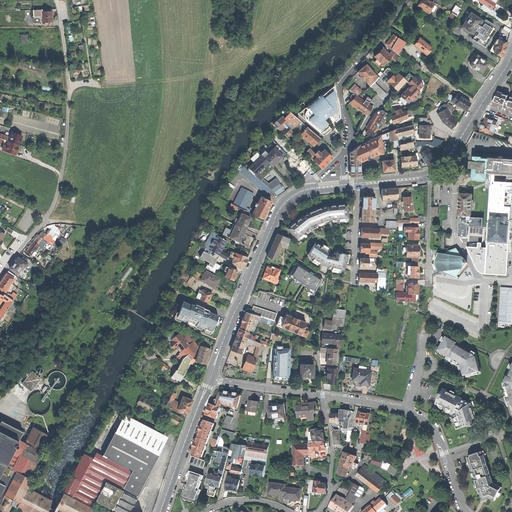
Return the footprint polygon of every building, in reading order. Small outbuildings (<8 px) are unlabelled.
[(432,12),(436,6),(433,4),(433,3),(427,0),(420,0),(420,1),(417,6),(428,13),(429,10),(432,12)] [(483,4),(486,5),(491,9),(494,3),(489,0),(477,0),(478,0),(483,4)] [(498,0),(497,0),(495,3),(497,4),(502,8),(505,4),(498,0)] [(493,10),(500,15),(502,12),(504,9),(502,8),(497,4),(493,10)] [(449,16),(455,19),(461,9),(455,6),(449,16)] [(52,16),(52,11),(42,12),(42,16),(42,22),(52,21),(52,16)] [(463,27),(471,33),(472,34),(473,33),(481,21),(481,20),(470,13),(461,26),(463,27)] [(488,34),(492,27),(494,25),(485,19),(483,22),(481,21),(473,33),(475,35),(474,36),(478,38),(476,42),(484,47),(490,39),(491,37),(488,34)] [(496,29),(492,27),(488,34),(491,37),(496,29)] [(392,50),(388,54),(391,57),(395,61),(400,55),(398,54),(405,42),(397,38),(393,34),(385,44),(392,50)] [(414,45),(426,55),(431,48),(419,38),(417,41),(414,45)] [(490,51),(503,57),(505,50),(507,42),(501,40),(502,39),(499,38),(498,40),(496,39),(490,51)] [(382,64),(383,65),(391,57),(388,54),(382,48),(378,52),(374,56),(377,59),(382,64)] [(477,55),(472,62),(470,65),(481,73),(485,68),(488,63),(477,55)] [(367,82),(375,75),(366,64),(362,68),(357,72),(361,76),(359,77),(362,80),(364,79),(367,82)] [(383,72),(389,77),(391,74),(393,72),(389,68),(388,69),(387,68),(383,72)] [(391,106),(403,103),(406,101),(407,102),(411,98),(414,100),(420,93),(417,91),(423,85),(417,79),(416,80),(408,72),(403,78),(405,80),(410,85),(399,95),(390,97),(385,103),(386,106),(384,106),(384,110),(389,109),(392,109),(391,106)] [(398,73),(395,77),(402,83),(405,80),(403,78),(398,73)] [(375,75),(367,82),(369,85),(378,78),(375,75)] [(395,77),(394,77),(389,82),(389,83),(392,86),(396,90),(402,83),(395,77)] [(369,87),(382,99),(387,94),(374,82),(369,87)] [(334,84),(320,95),(322,98),(331,90),(337,97),(334,84)] [(353,92),(357,96),(361,90),(356,86),(353,92)] [(322,119),(326,116),(329,114),(336,122),(340,118),(339,105),(337,97),(331,90),(322,98),(320,95),(301,111),(298,114),(323,136),(326,134),(331,130),(322,119)] [(447,99),(450,101),(456,94),(454,92),(447,99)] [(493,102),(491,106),(504,111),(511,113),(511,97),(498,92),(496,99),(495,99),(493,102)] [(350,102),(354,106),(359,98),(353,93),(351,95),(351,97),(351,99),(351,101),(350,102)] [(455,104),(460,96),(456,94),(451,101),(455,104)] [(470,103),(460,96),(455,104),(465,111),(468,107),(470,103)] [(359,110),(366,114),(372,107),(367,104),(363,101),(359,98),(354,106),(359,110)] [(438,113),(443,122),(448,115),(454,107),(447,103),(446,105),(445,104),(439,108),(441,111),(438,113)] [(389,109),(384,110),(380,111),(376,115),(374,114),(372,117),(371,119),(375,122),(382,125),(384,121),(387,117),(386,114),(389,114),(389,109)] [(393,123),(408,118),(407,117),(405,111),(405,110),(403,111),(396,114),(390,117),(391,120),(393,123)] [(287,137),(292,131),(291,130),(293,127),(300,134),(313,146),(320,138),(307,127),(299,120),(290,112),(285,118),(283,116),(274,126),(287,137)] [(443,122),(451,129),(454,125),(457,122),(448,115),(443,122)] [(480,130),(492,135),(497,122),(486,118),(484,122),(483,126),(482,125),(480,130)] [(367,127),(371,129),(375,122),(371,119),(367,127)] [(397,136),(414,132),(413,131),(412,124),(396,129),(389,132),(390,140),(398,139),(397,136)] [(429,135),(429,129),(429,125),(419,125),(419,131),(419,137),(429,137),(429,135)] [(489,140),(490,137),(474,131),(472,138),(481,141),(482,140),(488,142),(489,140)] [(8,141),(9,141),(19,144),(21,140),(22,135),(13,132),(10,139),(9,139),(8,141)] [(506,142),(490,137),(489,140),(505,145),(506,142)] [(364,152),(377,147),(376,143),(375,138),(360,145),(360,154),(364,152)] [(294,141),(292,139),(291,141),(293,142),(296,146),(298,148),(300,146),(298,144),(294,141)] [(430,145),(438,148),(442,141),(434,139),(430,145)] [(19,144),(9,141),(8,145),(6,150),(6,151),(16,154),(18,149),(19,144)] [(400,150),(414,147),(412,142),(400,144),(400,150)] [(350,176),(361,176),(360,162),(360,154),(360,145),(350,152),(350,164),(350,176)] [(421,155),(428,149),(428,145),(423,145),(416,147),(419,156),(421,155)] [(377,147),(364,152),(367,159),(371,157),(378,154),(377,147)] [(264,157),(269,162),(272,165),(277,160),(282,156),(274,148),(267,154),(264,151),(261,154),(264,157)] [(311,158),(321,168),(326,163),(332,157),(324,149),(320,153),(318,151),(315,154),(309,148),(305,152),(311,158)] [(421,155),(429,166),(433,163),(437,160),(428,149),(421,155)] [(261,154),(259,156),(259,157),(248,168),(255,175),(262,169),(266,164),(269,162),(264,157),(261,154)] [(401,157),(402,167),(409,166),(416,165),(415,156),(401,157)] [(511,159),(504,159),(503,157),(501,157),(500,158),(474,157),(474,162),(471,162),(470,177),(467,178),(465,180),(463,183),(462,186),(462,194),(465,194),(465,187),(466,185),(467,182),(469,181),(471,180),(474,180),(488,181),(489,174),(505,175),(511,175),(511,159)] [(382,161),(383,171),(389,171),(395,170),(394,160),(382,161)] [(239,171),(266,194),(270,189),(244,166),(239,171)] [(511,222),(511,221),(511,175),(505,175),(505,181),(501,180),(501,182),(496,181),(496,186),(491,185),(489,220),(489,223),(488,223),(487,241),(506,242),(507,222),(511,222)] [(271,190),(277,195),(283,190),(279,184),(271,190)] [(432,195),(440,195),(440,186),(432,186),(432,195)] [(248,208),(246,207),(253,193),(241,187),(234,201),(232,204),(237,207),(246,211),(249,212),(251,209),(248,208)] [(381,189),(382,200),(394,199),(397,198),(397,188),(388,188),(381,189)] [(460,215),(459,236),(466,237),(467,235),(468,226),(481,227),(482,218),(469,217),(469,216),(471,216),(472,195),(465,194),(462,194),(460,194),(459,205),(459,215),(460,215)] [(361,221),(374,221),(375,197),(368,196),(362,196),(362,211),(361,221)] [(403,197),(404,211),(412,210),(411,196),(407,196),(403,197)] [(256,206),(253,213),(263,218),(267,210),(271,202),(261,197),(258,203),(256,203),(254,205),(256,206)] [(237,207),(232,204),(230,203),(229,202),(227,206),(228,207),(235,211),(237,207)] [(295,238),(310,227),(308,225),(309,225),(311,225),(311,226),(328,219),(328,217),(329,217),(330,217),(330,219),(348,218),(347,203),(329,205),(329,207),(329,206),(327,206),(323,207),(323,206),(307,212),(307,213),(302,216),(302,217),(301,216),(287,227),(295,238)] [(250,217),(241,213),(238,221),(235,220),(233,223),(235,224),(236,225),(245,229),(248,223),(250,217)] [(510,230),(511,222),(507,222),(506,242),(487,241),(487,243),(509,244),(510,230)] [(235,224),(233,223),(230,232),(225,230),(223,235),(229,237),(230,237),(239,241),(241,237),(243,234),(246,229),(245,229),(236,225),(235,224)] [(419,227),(413,227),(410,227),(408,227),(408,231),(407,239),(418,239),(419,233),(419,227)] [(379,234),(379,228),(361,228),(361,232),(361,237),(378,237),(379,234)] [(204,246),(208,249),(218,254),(226,259),(228,255),(220,250),(226,240),(216,235),(217,233),(213,230),(204,246)] [(34,241),(38,244),(45,235),(41,232),(34,241)] [(274,240),(273,242),(281,246),(287,248),(289,238),(277,233),(274,240)] [(27,252),(31,255),(38,244),(34,241),(30,247),(27,252)] [(267,256),(275,260),(281,246),(273,242),(267,256)] [(324,265),(343,269),(345,262),(347,263),(349,254),(340,252),(340,253),(334,252),(334,254),(331,253),(328,252),(329,251),(315,242),(307,255),(324,265)] [(507,276),(509,244),(487,243),(487,248),(481,247),(481,243),(477,242),(477,247),(466,247),(475,266),(477,271),(479,272),(483,274),(507,276)] [(369,248),(369,243),(360,243),(360,247),(360,251),(369,252),(369,248)] [(406,256),(418,256),(418,250),(418,245),(406,245),(406,247),(406,251),(406,256)] [(438,271),(441,271),(456,277),(467,262),(456,248),(449,251),(443,253),(441,254),(439,253),(437,258),(438,259),(438,265),(437,266),(438,271)] [(240,268),(244,266),(246,262),(247,257),(236,253),(231,251),(228,258),(233,260),(232,263),(240,268)] [(18,256),(15,260),(23,265),(25,261),(18,256)] [(369,261),(369,258),(360,258),(360,262),(359,266),(368,267),(369,261)] [(9,268),(17,273),(23,265),(15,260),(12,264),(9,268)] [(191,264),(197,268),(198,266),(188,260),(176,282),(179,284),(182,279),(186,272),(191,264)] [(197,277),(202,268),(198,266),(197,268),(194,272),(193,272),(192,273),(193,274),(193,275),(197,277)] [(226,272),(225,275),(223,274),(222,278),(228,280),(229,279),(233,280),(235,275),(237,270),(228,266),(228,267),(225,266),(223,271),(226,272)] [(407,277),(418,277),(418,271),(418,266),(407,266),(407,277)] [(262,278),(274,282),(279,270),(274,268),(274,269),(266,267),(264,272),(262,278)] [(0,281),(0,287),(5,291),(6,290),(6,289),(15,276),(7,271),(2,279),(0,281)] [(201,280),(214,288),(217,283),(219,278),(206,271),(201,280)] [(311,314),(321,316),(327,277),(317,271),(311,314)] [(196,278),(190,274),(186,272),(182,279),(186,281),(193,285),(194,281),(196,278)] [(359,276),(359,281),(376,282),(377,282),(377,275),(377,273),(359,273),(359,276)] [(292,275),(286,287),(296,292),(305,295),(310,283),(292,275)] [(408,288),(408,291),(408,293),(418,294),(418,289),(418,284),(408,284),(408,288)] [(511,287),(500,287),(498,324),(511,324),(511,287)] [(202,291),(201,290),(199,293),(198,293),(196,297),(208,302),(210,298),(212,293),(202,290),(202,291)] [(1,298),(7,301),(1,310),(4,313),(13,300),(10,298),(8,297),(4,294),(2,296),(3,296),(1,298)] [(201,327),(210,331),(214,324),(215,324),(216,320),(215,319),(217,315),(208,311),(207,312),(203,310),(204,308),(198,305),(198,306),(191,303),(191,304),(183,301),(176,317),(185,321),(185,320),(191,322),(196,324),(195,326),(201,328),(201,327)] [(260,317),(262,317),(265,310),(248,303),(245,312),(254,315),(260,317)] [(274,321),(277,315),(265,310),(262,317),(274,321)] [(332,317),(343,319),(344,311),(333,310),(333,314),(332,317)] [(253,318),(254,315),(245,312),(243,316),(239,328),(248,332),(253,318)] [(276,325),(305,336),(309,327),(304,326),(305,322),(295,318),(286,314),(285,318),(280,316),(276,325)] [(342,326),(343,319),(332,317),(331,321),(324,320),(323,328),(330,329),(331,325),(342,326)] [(237,334),(246,338),(249,339),(251,334),(248,333),(248,332),(239,328),(238,331),(237,334)] [(170,340),(171,341),(177,348),(185,357),(177,372),(183,375),(192,357),(197,347),(197,346),(189,336),(186,332),(181,336),(178,332),(170,340)] [(333,335),(322,333),(321,338),(321,342),(338,344),(341,344),(342,335),(337,335),(333,335)] [(243,347),(243,345),(244,343),(246,338),(237,334),(234,339),(232,345),(242,348),(243,347)] [(474,376),(474,375),(481,373),(476,353),(469,349),(468,349),(465,348),(463,346),(464,346),(460,343),(461,342),(457,340),(454,338),(453,339),(446,335),(436,353),(458,366),(461,378),(471,375),(472,377),(474,376)] [(145,344),(151,347),(154,341),(148,338),(145,344)] [(254,356),(253,359),(255,360),(257,355),(260,343),(249,339),(246,338),(244,343),(251,345),(251,344),(253,344),(257,346),(254,356)] [(158,347),(160,350),(166,345),(163,341),(158,345),(158,347)] [(160,350),(165,357),(177,348),(171,341),(166,345),(160,350)] [(232,345),(230,349),(240,353),(242,348),(232,345)] [(196,361),(206,364),(208,357),(210,348),(201,346),(196,361)] [(278,363),(287,364),(289,348),(273,346),(272,351),(269,350),(269,358),(271,358),(271,362),(278,363)] [(327,364),(335,365),(337,349),(328,348),(328,356),(327,364)] [(162,367),(164,364),(153,355),(149,361),(160,369),(162,367)] [(246,357),(243,366),(253,370),(255,360),(253,359),(246,357)] [(307,377),(313,378),(314,364),(300,364),(299,375),(302,377),(305,377),(307,377)] [(511,364),(502,385),(506,396),(504,396),(505,401),(507,406),(509,405),(511,415),(511,364)] [(331,383),(335,384),(337,369),(328,368),(327,376),(328,376),(327,383),(331,383)] [(364,385),(369,386),(371,370),(354,368),(352,380),(360,381),(360,384),(364,385)] [(22,383),(30,390),(40,378),(32,371),(22,383)] [(61,388),(63,386),(64,385),(65,383),(65,382),(66,380),(66,378),(65,376),(64,375),(63,373),(62,372),(60,371),(58,371),(57,371),(55,371),(53,371),(51,372),(50,373),(49,374),(48,376),(47,377),(47,379),(47,381),(48,383),(48,384),(50,386),(51,387),(52,388),(54,389),(56,389),(58,389),(60,388),(61,388)] [(477,422),(478,422),(471,403),(464,400),(462,399),(462,398),(443,389),(442,392),(438,394),(438,399),(433,409),(452,419),(456,429),(466,426),(469,426),(471,426),(474,425),(478,424),(477,422)] [(18,400),(25,404),(29,395),(24,392),(18,400)] [(45,413),(47,411),(48,410),(49,408),(50,405),(50,403),(50,401),(50,399),(49,397),(47,395),(46,394),(43,393),(41,392),(39,392),(37,392),(34,393),(33,394),(31,395),(30,397),(29,399),(28,401),(28,403),(28,405),(28,407),(29,409),(31,411),(32,412),(34,414),(36,414),(39,415),(41,415),(43,414),(45,413)] [(215,403),(215,405),(220,407),(221,404),(232,407),(233,407),(237,408),(241,395),(237,394),(234,394),(232,394),(230,395),(229,395),(228,394),(228,393),(225,393),(222,392),(219,392),(218,394),(219,394),(217,400),(216,403),(215,403)] [(136,403),(151,411),(153,408),(156,404),(151,401),(142,396),(140,396),(136,403)] [(178,409),(188,413),(190,407),(193,400),(182,396),(180,404),(178,409)] [(172,400),(168,398),(165,405),(177,411),(178,409),(180,404),(172,400)] [(247,411),(257,412),(258,402),(254,401),(249,400),(247,411)] [(206,414),(216,418),(220,407),(215,405),(210,403),(208,408),(206,414)] [(270,419),(284,417),(284,412),(285,411),(284,404),(278,404),(278,403),(275,404),(271,404),(272,407),(268,407),(270,419)] [(309,420),(314,419),(313,411),(315,411),(314,403),(309,403),(305,404),(305,406),(297,406),(298,417),(308,416),(309,420)] [(340,409),(339,413),(340,422),(340,427),(349,428),(349,426),(353,426),(355,411),(354,411),(352,413),(351,412),(352,410),(346,410),(340,409)] [(170,412),(166,410),(162,418),(178,425),(179,422),(181,418),(179,417),(170,412)] [(357,423),(368,424),(370,413),(359,411),(358,417),(357,423)] [(330,422),(340,422),(339,413),(330,413),(330,418),(330,422)] [(114,432),(158,455),(168,437),(124,414),(114,432)] [(24,486),(50,435),(33,427),(24,443),(18,440),(23,431),(0,420),(0,510),(3,511),(6,511),(11,504),(13,499),(16,501),(24,486)] [(198,437),(208,440),(214,423),(204,420),(201,428),(198,437)] [(314,441),(324,441),(324,435),(323,430),(321,431),(320,429),(311,430),(313,441),(314,441)] [(334,445),(340,444),(340,429),(334,429),(332,432),(334,445)] [(137,496),(158,455),(114,432),(102,456),(131,471),(122,490),(135,497),(136,495),(137,496)] [(221,463),(218,472),(223,473),(227,460),(232,444),(233,440),(230,439),(226,438),(223,437),(219,436),(217,440),(216,443),(215,447),(209,464),(212,465),(213,464),(216,455),(219,456),(217,462),(219,462),(221,463)] [(201,457),(208,440),(198,437),(195,445),(192,453),(201,457)] [(314,445),(315,451),(325,450),(325,445),(324,441),(314,441),(314,445)] [(246,449),(268,453),(269,446),(250,443),(248,443),(247,446),(246,449)] [(247,446),(232,444),(227,460),(230,461),(233,462),(234,457),(244,459),(245,455),(246,449),(247,446)] [(303,454),(309,454),(309,453),(309,447),(309,445),(309,444),(293,444),(293,447),(293,449),(293,454),(303,454)] [(246,449),(245,455),(267,458),(268,453),(246,449)] [(482,451),(468,456),(471,464),(483,500),(486,499),(490,498),(494,500),(500,487),(493,483),(484,455),(483,455),(482,451)] [(341,462),(349,465),(352,467),(354,462),(356,456),(344,452),(343,457),(341,462)] [(63,493),(78,500),(92,474),(98,462),(84,454),(63,493)] [(303,454),(293,454),(293,465),(303,464),(303,459),(303,454)] [(267,458),(245,455),(244,459),(262,462),(262,465),(266,465),(267,458)] [(105,481),(122,490),(131,471),(102,456),(101,456),(98,462),(92,474),(105,481)] [(195,458),(193,464),(203,468),(205,461),(195,458)] [(382,465),(382,467),(389,469),(389,468),(396,476),(399,471),(390,464),(384,460),(382,465)] [(346,476),(349,465),(341,462),(339,467),(337,473),(346,476)] [(260,476),(264,476),(266,465),(262,465),(252,463),(250,474),(255,475),(257,476),(260,476)] [(373,478),(383,486),(386,481),(364,465),(361,469),(365,473),(373,478)] [(361,479),(365,473),(361,469),(356,475),(361,479)] [(187,502),(195,505),(201,490),(198,489),(203,476),(190,471),(181,497),(188,500),(187,502)] [(209,490),(214,492),(215,486),(220,487),(222,476),(214,474),(209,473),(208,476),(206,484),(209,484),(208,486),(210,486),(209,490)] [(368,484),(373,478),(365,473),(361,479),(368,484)] [(95,500),(105,481),(92,474),(78,500),(92,507),(95,500)] [(231,479),(227,478),(225,488),(230,489),(238,491),(240,480),(231,479)] [(383,486),(373,478),(368,484),(378,492),(383,486)] [(320,492),(327,493),(325,484),(320,483),(320,481),(315,480),(315,484),(314,490),(314,491),(320,492)] [(121,511),(128,511),(136,497),(135,497),(122,490),(105,481),(95,500),(112,508),(109,511),(117,511),(118,511),(119,511),(121,511)] [(284,495),(285,488),(285,486),(278,485),(278,483),(269,482),(268,491),(272,492),(272,494),(276,494),(284,495)] [(347,489),(355,494),(359,487),(351,482),(347,489)] [(24,486),(16,501),(19,502),(22,496),(26,487),(24,486)] [(360,487),(355,495),(358,496),(364,490),(360,487)] [(300,498),(301,489),(292,488),(292,489),(285,488),(284,495),(284,498),(290,499),(296,499),(296,498),(300,498)] [(89,511),(92,507),(78,500),(63,493),(55,507),(64,511),(89,511)] [(337,511),(344,500),(341,498),(342,497),(336,494),(332,500),(329,506),(333,509),(334,509),(337,511)] [(392,499),(397,504),(401,500),(395,495),(392,499)] [(16,507),(25,511),(51,511),(48,510),(46,509),(42,507),(39,505),(36,504),(34,503),(30,500),(27,499),(22,496),(19,502),(16,507)] [(381,498),(376,503),(380,508),(376,511),(374,511),(379,511),(388,505),(381,498)] [(338,511),(348,511),(349,511),(353,505),(348,502),(348,503),(344,500),(337,511),(338,511)] [(371,505),(376,511),(380,508),(376,503),(375,501),(371,505)]
